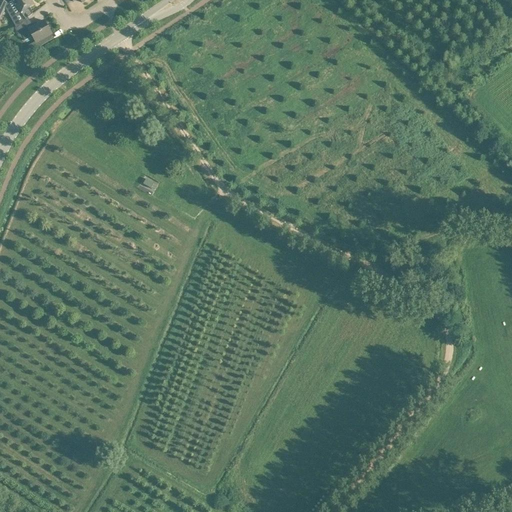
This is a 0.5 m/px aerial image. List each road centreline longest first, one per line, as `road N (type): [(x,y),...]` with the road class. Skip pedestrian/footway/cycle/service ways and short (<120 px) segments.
road 1 (track): [(120,36),(219,190),(370,268)]
road 2 (track): [(370,268),(430,302),(450,348),(434,387),(337,511)]
road 3 (secondary): [(0,155),(40,94),(148,17)]
road 4 (track): [(370,268),(442,230),(511,217)]
road 5 (track): [(354,0),(453,96)]
